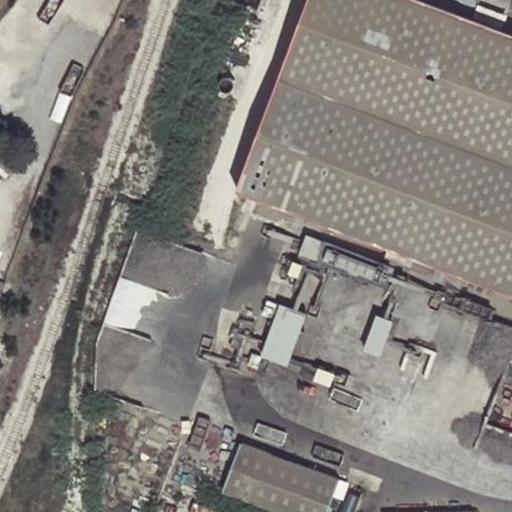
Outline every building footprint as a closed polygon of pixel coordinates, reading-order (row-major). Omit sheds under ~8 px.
[(511,32),(427,0),(308,0),(280,76),(511,164),(511,32)] [(238,190),(511,292),(511,164),(280,76),(238,190)] [(145,280),(163,279),(163,234),(144,234),(145,280)] [(259,356),(292,360),(298,306),(265,303),(259,356)] [(220,493),(271,511),(322,511),(335,481),(237,445),(220,493)]
